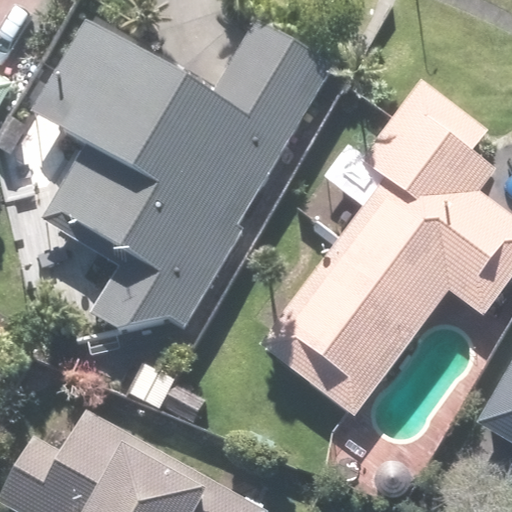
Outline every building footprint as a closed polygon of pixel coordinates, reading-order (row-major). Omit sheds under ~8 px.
[(329,77),(252,30),(206,106),(82,30),(26,122),(82,156),(38,228),(116,275),(86,324),(112,340),(167,327),(180,335),(239,239),(232,234),(329,77)] [(0,109),(10,92),(0,86),(0,109)] [(380,186),(255,354),(350,424),(444,298),(479,324),(511,279),(511,227),(475,200),(491,179),(467,161),(483,140),(416,90),(357,169),(380,186)] [(511,362),(472,431),(511,454),(511,362)] [(248,511),(85,420),(61,461),(27,442),(0,488),(0,511),(248,511)]
